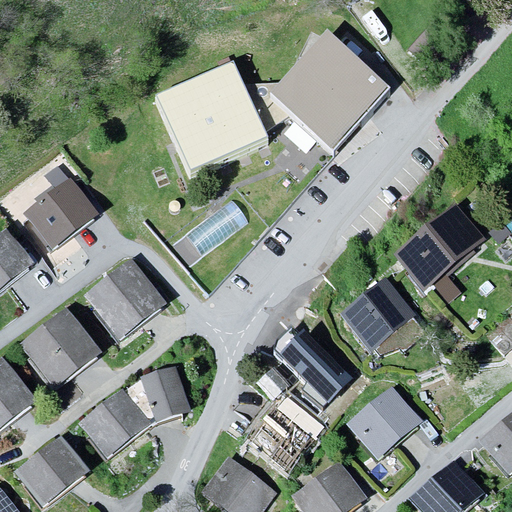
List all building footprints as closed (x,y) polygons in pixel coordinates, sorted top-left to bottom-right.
[(393,96),(329,39),(290,84),(273,102),(290,117),(337,158),(393,96)] [(242,85),(235,70),(157,107),(192,182),(270,145),(265,134),(242,85)] [(290,84),(242,85),(265,134),(290,117),(273,102),(290,84)] [(102,221),(73,184),(25,221),(53,258),(102,221)] [(500,245),(468,211),(409,267),(441,300),(500,245)] [(0,296),(37,269),(10,233),(0,239),(0,296)] [(170,310),(134,263),(88,298),(124,345),(170,310)] [(427,319),(397,284),(354,320),(384,355),(427,319)] [(341,324),(301,304),(274,356),(305,372),(311,360),(320,365),(341,324)] [(106,357),(68,308),(20,346),(57,394),(106,357)] [(511,327),(501,338),(511,349),(511,327)] [(0,439),(40,406),(3,362),(0,365),(0,439)] [(361,392),(328,367),(301,403),(334,428),(361,392)] [(194,419),(181,371),(147,381),(160,428),(194,419)] [(408,390),(363,430),(396,467),(441,427),(408,390)] [(153,431),(125,394),(83,426),(111,463),(153,431)] [(312,431),(284,411),(257,449),(285,469),(312,431)] [(511,435),(498,447),(511,462),(511,435)] [(51,511),(93,480),(64,442),(19,476),(45,511),(51,511)] [(277,511),(288,496),(236,460),(210,498),(230,511),(277,511)] [(355,467),(307,503),(313,511),(377,511),(385,506),(355,467)] [(492,511),(503,502),(471,468),(431,505),(437,511),(492,511)] [(0,511),(18,511),(0,488),(0,511)]
